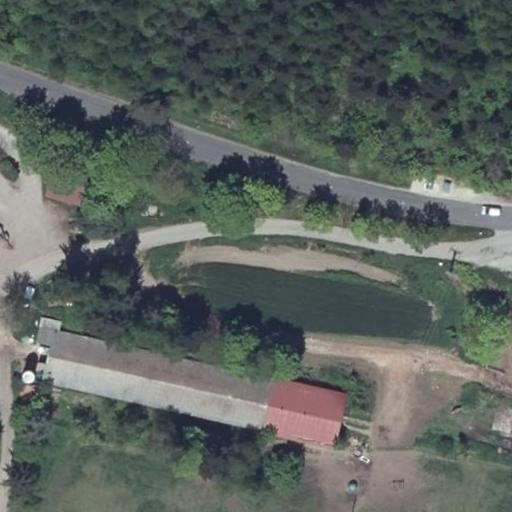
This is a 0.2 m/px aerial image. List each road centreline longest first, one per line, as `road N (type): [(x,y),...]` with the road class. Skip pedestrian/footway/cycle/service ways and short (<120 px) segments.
road 1 (tertiary): [(0,75),(353,192),(511,214)]
road 2 (unclassified): [(0,278),(146,237),(269,228),(496,250),(511,241)]
road 3 (track): [(0,506),(28,268)]
